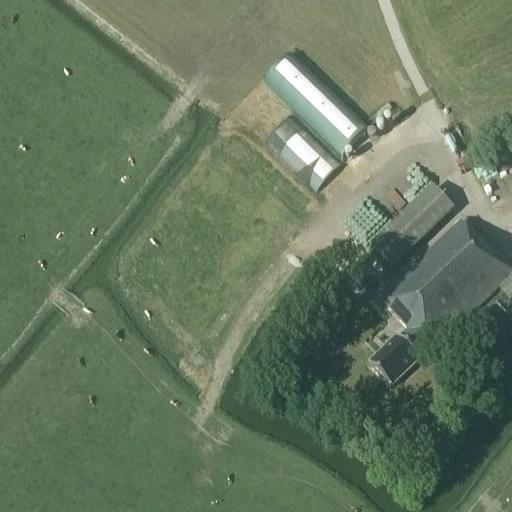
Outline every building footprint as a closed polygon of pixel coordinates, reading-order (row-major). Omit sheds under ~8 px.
[(371,129),(292,54),(263,84),(342,159),(371,129)] [(316,192),(340,169),(292,118),(268,142),(316,192)] [(392,270),(454,212),(433,190),(371,248),(392,270)] [(438,348),(482,305),(498,290),(511,303),(511,301),(511,272),(479,236),(477,238),(462,221),(378,300),(407,332),(370,368),(389,387),(434,344),(438,348)] [(391,271),(376,256),(367,265),(381,280),(391,271)] [(445,410),(431,424),(440,434),(455,419),(445,410)]
